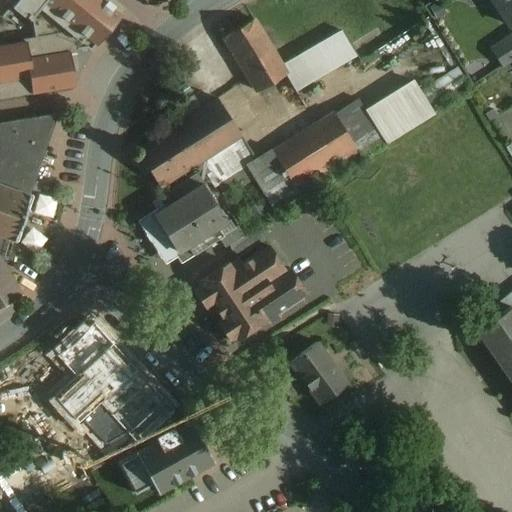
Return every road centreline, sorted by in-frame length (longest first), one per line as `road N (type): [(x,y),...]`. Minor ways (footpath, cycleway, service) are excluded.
road 1 (residential): [(383,511),(182,368),(108,283),(75,264)]
road 2 (secondary): [(75,264),(112,98),(162,37)]
